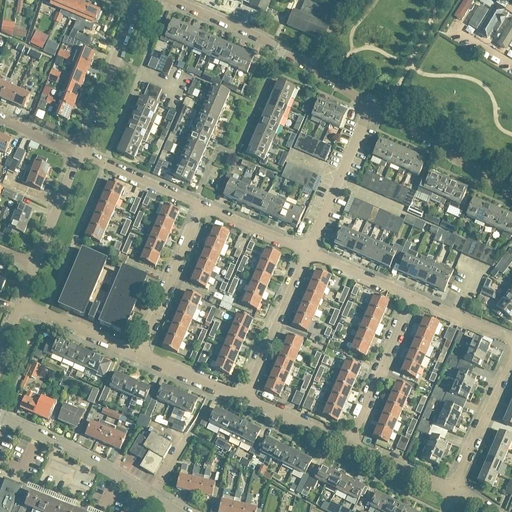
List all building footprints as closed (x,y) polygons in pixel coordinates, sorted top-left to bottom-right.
[(61,10),(65,0),(51,0),(49,5),(61,10)] [(72,15),(77,2),(71,0),(65,0),(61,10),(72,15)] [(265,13),(270,0),(235,0),(241,3),(242,0),(245,0),(245,1),(248,3),(248,0),(249,0),(252,1),(250,6),(265,13)] [(333,28),(335,8),(317,0),(305,0),(300,14),(293,11),(286,26),(322,41),(329,26),(333,28)] [(508,4),(501,0),(497,0),(496,3),(505,9),(508,4)] [(83,19),(88,7),(77,2),(72,15),(78,17),(76,22),(78,23),(76,26),(82,29),(84,25),(81,24),(83,19)] [(480,4),(468,23),(476,28),(487,9),(480,4)] [(491,5),(475,32),(487,39),(493,29),(497,32),(505,18),(502,16),(504,13),(491,5)] [(94,24),(99,12),(88,7),(83,19),(94,24)] [(511,20),(495,44),(506,50),(511,40),(511,20)] [(174,43),(181,25),(182,24),(179,23),(178,24),(172,21),(167,34),(163,32),(160,40),(167,43),(169,42),(170,41),(174,43)] [(183,47),(190,29),(190,28),(188,27),(188,28),(181,25),(174,43),(183,47)] [(26,31),(14,29),(13,36),(25,38),(26,31)] [(192,50),(199,33),(199,32),(197,31),(197,32),(190,29),(183,47),(192,50)] [(201,54),(208,37),(209,36),(206,35),(206,36),(199,33),(192,50),(201,54)] [(446,38),(459,44),(461,39),(449,33),(446,38)] [(30,44),(42,49),(45,43),(33,37),(30,44)] [(88,46),(64,37),(62,43),(80,51),(81,49),(86,51),(88,46)] [(210,58),(217,41),(217,40),(215,39),(215,40),(208,37),(201,54),(199,59),(204,61),(206,56),(210,58)] [(48,41),(43,52),(54,57),(56,51),(48,47),(51,42),(48,41)] [(219,62),(227,45),(226,44),(224,43),(217,41),(210,58),(208,63),(213,65),(215,60),(219,62)] [(22,53),(25,48),(18,45),(15,50),(22,53)] [(228,66),(236,49),(235,48),(236,47),(233,46),(233,47),(227,45),(219,62),(228,66)] [(88,66),(93,54),(86,51),(81,49),(80,51),(79,54),(74,53),(73,55),(72,59),(88,66)] [(237,70),(245,52),(244,52),(244,51),(242,50),(242,51),(236,49),(228,66),(237,70)] [(27,56),(33,58),(36,53),(29,50),(27,56)] [(246,74),(254,56),(253,56),(254,55),(251,54),(251,55),(245,52),(237,70),(246,74)] [(42,56),(36,53),(33,58),(39,61),(42,56)] [(161,73),(167,58),(161,56),(158,62),(154,71),(161,73)] [(167,76),(173,61),(167,58),(161,73),(167,76)] [(84,77),(88,66),(72,59),(71,62),(70,63),(75,65),(72,72),(84,77)] [(154,71),(158,62),(151,59),(148,68),(154,71)] [(80,88),(84,77),(72,72),(67,83),(80,88)] [(49,76),(48,80),(57,84),(60,76),(56,75),(55,78),(49,76)] [(192,81),(190,88),(195,90),(198,83),(192,81)] [(291,99),(295,90),(277,82),(277,83),(276,83),(275,85),(276,86),(273,92),(291,99)] [(75,99),(80,88),(67,83),(63,95),(75,99)] [(153,115),(157,106),(155,104),(161,90),(148,84),(142,99),(140,98),(140,99),(139,98),(138,101),(139,101),(136,107),(153,115)] [(12,104),(18,90),(7,85),(1,99),(12,104)] [(240,92),(236,90),(237,89),(230,86),(228,90),(243,97),(247,86),(245,86),(244,85),(240,92)] [(227,100),(229,94),(212,86),(208,96),(225,103),(226,103),(228,101),(227,100)] [(23,109),(30,95),(18,90),(12,104),(23,109)] [(287,108),(291,99),(273,92),(272,92),(271,94),(272,95),(269,101),(287,108)] [(223,109),(225,103),(208,96),(204,94),(202,99),(206,100),(204,105),(222,112),(223,112),(224,110),(223,109)] [(71,110),(75,99),(63,95),(61,100),(56,98),(55,100),(54,103),(59,105),(59,106),(71,110)] [(49,105),(51,99),(47,97),(46,100),(41,98),(37,108),(43,111),(46,104),(49,105)] [(320,121),(328,104),(327,104),(328,103),(325,102),(325,103),(319,100),(311,117),(320,121)] [(283,117),(287,108),(269,101),(268,101),(267,103),(268,104),(265,110),(283,117)] [(67,121),(71,110),(59,106),(59,105),(54,103),(53,107),(50,115),(67,121)] [(329,125),(337,108),(336,108),(337,107),(334,106),(334,107),(328,104),(320,121),(319,125),(323,127),(325,123),(329,125)] [(219,118),(222,112),(204,105),(200,114),(218,121),(219,121),(220,119),(219,118)] [(157,116),(153,115),(136,107),(136,108),(135,107),(134,110),(135,110),(132,116),(153,125),(157,116)] [(341,123),(346,112),(345,112),(346,111),(343,110),(343,111),(337,108),(329,125),(336,128),(339,129),(341,123)] [(279,126),(283,117),(265,110),(264,110),(263,112),(264,113),(261,119),(279,126)] [(171,122),(175,113),(170,111),(166,120),(171,122)] [(218,121),(200,114),(196,112),(192,121),(214,130),(215,130),(216,128),(215,127),(218,121)] [(153,125),(132,116),(132,117),(131,116),(130,119),(131,119),(128,125),(146,133),(149,134),(153,125)] [(275,135),(279,126),(261,119),(260,119),(259,121),(260,122),(257,128),(275,135)] [(214,130),(192,121),(188,130),(189,130),(192,132),(210,139),(211,139),(212,137),(211,136),(214,130)] [(45,126),(55,131),(57,127),(47,122),(45,126)] [(142,142),(146,133),(128,125),(128,126),(127,125),(126,128),(127,128),(124,134),(142,142)] [(273,140),(275,135),(257,128),(256,128),(255,130),(256,131),(254,137),(271,144),(276,147),(278,142),(273,140)] [(210,139),(192,132),(189,130),(185,139),(188,141),(206,148),(207,149),(208,146),(207,145),(210,139)] [(140,146),(142,142),(124,134),(124,135),(123,134),(122,137),(123,137),(120,143),(138,151),(141,153),(143,148),(140,146)] [(300,151),(306,137),(300,134),(293,149),(300,151)] [(0,152),(5,154),(11,141),(0,135),(0,152)] [(267,153),(271,144),(254,137),(253,137),(251,139),(252,140),(250,146),(267,153)] [(306,154),(312,139),(306,137),(300,151),(306,154)] [(312,157),(318,142),(312,139),(306,154),(312,157)] [(381,161),(389,144),(389,143),(387,142),(386,143),(380,140),(377,147),(372,157),(381,161)] [(203,154),(206,148),(188,141),(185,150),(202,157),(203,157),(204,155),(203,154)] [(318,159),(324,145),(318,142),(312,157),(318,159)] [(30,143),(27,149),(36,153),(39,147),(30,143)] [(133,160),(138,151),(120,143),(120,144),(119,143),(118,146),(119,146),(116,152),(128,158),(133,160)] [(391,165),(398,148),(398,147),(396,146),(395,147),(389,144),(381,161),(380,165),(384,167),(386,163),(391,165)] [(324,162),(331,147),(324,145),(318,159),(324,162)] [(265,157),(267,153),(250,146),(249,146),(248,148),(248,149),(246,155),(261,161),(259,164),(265,167),(268,159),(265,157)] [(13,159),(18,162),(21,163),(26,152),(18,148),(13,159)] [(202,157),(185,150),(180,148),(178,152),(183,154),(181,158),(177,156),(177,157),(198,166),(199,166),(200,164),(199,163),(202,157)] [(399,169),(407,152),(407,151),(404,150),(404,151),(398,148),(391,165),(399,169)] [(408,173),(416,156),(416,155),(414,154),(413,155),(407,152),(399,169),(398,173),(403,175),(404,171),(408,173)] [(49,167),(45,166),(47,160),(37,156),(31,174),(44,179),(49,167)] [(418,177),(425,160),(425,159),(423,158),(422,159),(416,156),(408,173),(418,177)] [(8,169),(13,159),(8,157),(4,167),(8,169)] [(195,173),(198,166),(177,157),(175,161),(179,162),(177,167),(177,168),(194,175),(195,175),(196,173),(195,173)] [(8,169),(7,171),(13,174),(18,162),(13,159),(8,169)] [(160,169),(163,162),(159,160),(152,174),(156,176),(159,168),(160,169)] [(287,180),(293,166),(287,163),(281,178),(287,180)] [(177,168),(177,167),(170,164),(168,170),(174,173),(173,177),(191,185),(192,182),(192,181),(194,175),(177,168)] [(293,183),(300,168),(293,166),(287,180),(293,183)] [(299,186),(306,171),(300,168),(293,183),(299,186)] [(306,188),(312,174),(306,171),(299,186),(306,188)] [(44,179),(31,174),(26,172),(22,183),(26,185),(40,191),(44,179)] [(366,189),(372,174),(366,172),(360,187),(366,189)] [(432,195),(440,177),(439,177),(439,176),(437,175),(437,176),(430,173),(428,178),(424,176),(417,192),(430,198),(431,197),(432,195)] [(232,201),(240,184),(242,178),(238,177),(236,182),(231,180),(232,176),(227,174),(221,187),(227,189),(223,197),(224,198),(223,198),(226,200),(226,199),(232,201)] [(312,191),(318,176),(312,174),(306,188),(312,191)] [(372,192),(379,177),(372,174),(366,189),(372,192)] [(378,195),(385,180),(379,177),(372,192),(378,195)] [(439,203),(448,181),(448,180),(446,179),(445,180),(440,177),(432,195),(431,197),(430,198),(430,199),(439,203)] [(385,197),(391,183),(385,180),(378,195),(385,197)] [(118,199),(123,188),(108,181),(108,182),(104,193),(118,199)] [(249,188),(251,183),(247,181),(245,186),(240,184),(232,201),(233,202),(232,202),(235,204),(235,203),(241,205),(249,188)] [(450,202),(457,185),(457,184),(455,183),(455,184),(448,181),(439,203),(444,205),(446,201),(450,202)] [(391,200),(397,185),(391,183),(385,197),(391,200)] [(397,203),(403,188),(397,185),(391,200),(397,203)] [(457,211),(467,189),(466,189),(467,188),(464,187),(464,188),(457,185),(450,202),(448,207),(457,211)] [(250,209),(258,192),(249,188),(241,205),(241,206),(244,208),(245,207),(250,209)] [(403,205),(409,191),(403,188),(397,203),(403,205)] [(1,196),(11,200),(14,193),(4,189),(1,196)] [(410,207),(416,193),(409,191),(403,205),(409,208),(410,207)] [(259,213),(267,196),(258,192),(250,209),(251,209),(250,210),(253,211),(259,213)] [(113,210),(114,210),(118,200),(119,199),(118,199),(104,193),(103,193),(99,204),(113,210)] [(276,200),(277,196),(268,193),(267,196),(259,213),(260,213),(259,214),(262,215),(262,214),(268,217),(276,200)] [(277,221),(285,204),(286,200),(277,196),(276,200),(268,217),(269,217),(268,218),(271,219),(271,218),(277,221)] [(286,225),(294,208),(296,203),(287,199),(286,200),(285,204),(277,221),(278,221),(277,222),(280,223),(280,222),(286,225)] [(354,217),(360,202),(354,199),(348,214),(354,217)] [(475,221),(482,203),(483,202),(480,201),(479,202),(473,199),(466,217),(475,221)] [(360,219),(367,205),(360,202),(354,217),(360,219)] [(484,225),(491,207),(491,206),(489,205),(488,206),(482,203),(475,221),(484,225)] [(109,221),(113,211),(114,210),(113,210),(99,204),(98,204),(99,204),(94,215),(109,221)] [(366,222),(373,208),(367,205),(360,219),(366,222)] [(27,224),(32,212),(18,206),(13,218),(27,224)] [(173,223),(178,213),(178,212),(163,206),(163,207),(159,217),(173,223)] [(289,226),(296,229),(305,208),(301,206),(299,210),(294,208),(286,225),(287,225),(286,226),(289,227),(289,226)] [(8,215),(10,210),(3,207),(1,213),(8,215)] [(409,208),(407,212),(420,218),(423,212),(410,207),(409,208)] [(493,229),(500,211),(500,210),(498,209),(497,210),(491,207),(484,225),(493,229)] [(372,225),(379,210),(373,208),(366,222),(372,225)] [(379,228),(385,213),(379,210),(372,225),(379,228)] [(502,232),(509,215),(509,214),(507,213),(506,214),(500,211),(493,229),(502,232)] [(385,230),(391,216),(385,213),(379,228),(385,230)] [(13,218),(8,215),(6,220),(12,222),(9,228),(6,227),(4,233),(16,238),(18,232),(23,234),(27,224),(13,218)] [(104,232),(108,222),(109,222),(109,221),(94,215),(93,215),(94,215),(89,226),(104,232)] [(501,237),(509,241),(511,234),(511,216),(509,215),(502,232),(503,233),(501,237)] [(391,233),(397,218),(391,216),(385,230),(391,233)] [(169,234),(173,224),(174,223),(173,223),(159,217),(158,217),(158,218),(154,228),(153,228),(169,234)] [(403,223),(404,221),(397,218),(391,233),(397,236),(403,223)] [(422,231),(425,224),(416,220),(413,227),(422,231)] [(343,250),(351,232),(353,227),(349,225),(347,231),(342,228),(334,246),(335,246),(334,247),(337,248),(337,247),(343,250)] [(99,243),(104,233),(104,232),(89,226),(89,227),(84,237),(99,244),(99,243)] [(224,244),(228,234),(229,234),(229,233),(214,227),(213,228),(214,228),(209,238),(224,245),(224,244)] [(164,245),(168,235),(169,235),(169,234),(153,228),(154,229),(149,239),(164,245)] [(352,254),(360,236),(351,232),(343,250),(344,250),(343,251),(346,252),(346,251),(352,254)] [(361,258),(369,240),(360,236),(352,254),(353,254),(352,255),(355,256),(355,255),(361,258)] [(219,255),(223,245),(224,245),(209,238),(208,239),(209,239),(205,249),(204,249),(219,256),(220,255),(219,255)] [(241,252),(246,241),(238,238),(233,249),(236,250),(241,252)] [(461,253),(466,242),(456,238),(454,242),(453,245),(457,247),(456,250),(461,253)] [(467,256),(473,241),(467,238),(467,240),(466,242),(461,253),(467,256)] [(159,256),(163,246),(164,246),(164,245),(149,239),(149,240),(144,250),(159,256)] [(370,261),(378,244),(369,240),(361,258),(362,258),(361,259),(364,260),(364,259),(370,261)] [(473,258),(480,244),(473,241),(467,256),(473,258)] [(128,250),(130,244),(126,242),(121,253),(125,255),(128,250)] [(406,243),(403,249),(401,254),(399,259),(403,261),(398,273),(398,274),(398,275),(401,276),(401,275),(407,277),(415,260),(417,254),(408,251),(411,245),(406,243)] [(379,265),(387,248),(378,244),(370,261),(371,262),(370,263),(373,264),(373,263),(379,265)] [(480,261),(486,246),(480,244),(473,258),(480,261)] [(401,254),(403,249),(394,245),(391,250),(387,248),(379,265),(380,266),(379,266),(382,268),(382,267),(389,269),(396,252),(401,254)] [(486,264),(492,249),(486,246),(480,261),(486,264)] [(214,267),(214,266),(219,256),(204,249),(204,250),(200,260),(199,260),(214,267)] [(275,266),(280,256),(265,249),(265,250),(261,260),(260,260),(260,261),(275,267),(276,267),(275,266)] [(498,252),(492,249),(486,264),(492,266),(498,252)] [(154,267),(159,257),(159,256),(144,250),(144,251),(140,261),(139,261),(154,268),(155,267),(154,267)] [(84,317),(101,276),(107,261),(83,251),(72,279),(71,279),(60,307),(84,317)] [(510,257),(506,254),(502,259),(506,263),(510,257)] [(416,281),(423,264),(426,258),(422,256),(419,262),(415,260),(407,277),(407,278),(410,280),(410,279),(416,281)] [(212,273),(214,267),(215,267),(214,266),(214,267),(199,260),(199,261),(195,271),(194,271),(210,278),(215,280),(217,275),(212,273)] [(270,278),(275,267),(275,268),(275,267),(260,261),(256,272),(256,271),(255,272),(271,278),(270,278)] [(498,272),(503,266),(499,263),(494,269),(498,272)] [(425,285),(433,268),(423,264),(416,281),(416,282),(419,284),(419,283),(425,285)] [(434,289),(444,267),(445,266),(440,264),(439,266),(434,264),(433,268),(425,285),(425,286),(427,287),(428,286),(434,289)] [(457,272),(455,270),(453,275),(451,275),(453,271),(444,267),(434,289),(434,290),(436,291),(437,290),(443,293),(447,284),(451,285),(457,272)] [(135,306),(146,279),(147,278),(123,268),(105,309),(99,324),(123,334),(135,306)] [(494,278),(498,272),(494,269),(490,275),(494,278)] [(205,288),(209,278),(210,279),(210,278),(194,271),(194,272),(195,272),(190,282),(190,283),(205,289),(205,288)] [(326,288),(330,278),(331,278),(331,277),(316,271),(315,271),(316,272),(311,282),(326,289),(326,288)] [(266,289),(270,279),(271,279),(271,278),(255,272),(256,272),(251,282),(251,283),(266,289)] [(321,300),(321,299),(325,289),(326,289),(326,288),(326,289),(311,282),(311,283),(306,293),(321,300)] [(261,300),(265,290),(266,290),(266,289),(251,283),(250,283),(251,283),(247,293),(246,294),(261,300)] [(494,294),(488,289),(483,287),(480,294),(492,299),(494,294)] [(511,295),(508,293),(504,290),(498,298),(511,307),(511,295)] [(181,303),(196,310),(196,309),(200,299),(201,299),(201,298),(186,292),(186,293),(181,303)] [(256,311),(261,301),(261,300),(246,294),(247,293),(243,292),(241,296),(245,298),(242,305),(241,305),(256,312),(257,311),(256,311)] [(316,310),(321,300),(321,301),(322,300),(321,299),(321,300),(306,293),(306,294),(302,304),(317,311),(316,310)] [(223,296),(221,302),(227,305),(230,299),(223,296)] [(384,313),(388,303),(389,303),(389,302),(374,296),(373,296),(373,297),(369,307),(384,314),(384,313)] [(511,307),(498,298),(496,301),(499,304),(493,313),(501,319),(504,315),(511,320),(511,319),(511,307)] [(211,299),(209,305),(218,309),(220,303),(211,299)] [(191,320),(195,310),(196,310),(181,303),(181,304),(177,314),(177,315),(191,321),(192,320),(191,320)] [(312,321),(316,311),(317,311),(302,304),(301,304),(301,305),(297,315),(312,322),(312,321)] [(94,322),(100,307),(95,305),(88,320),(94,322)] [(379,324),(383,314),(384,314),(369,307),(368,308),(369,308),(364,318),(378,325),(379,325),(379,324)] [(225,313),(224,313),(219,311),(216,310),(213,317),(221,321),(225,313)] [(186,331),(191,321),(177,315),(177,314),(176,314),(176,315),(172,325),(172,326),(187,332),(187,331),(186,331)] [(247,331),(252,321),(237,314),(237,315),(233,325),(232,325),(248,332),(247,331)] [(307,333),(311,323),(312,323),(312,322),(297,315),(296,316),(297,316),(292,326),(292,327),(307,333)] [(220,324),(221,321),(213,317),(211,321),(214,322),(211,329),(216,332),(219,324),(220,324)] [(374,335),(378,325),(364,318),(364,319),(360,329),(359,329),(374,336),(374,335)] [(434,335),(438,325),(439,325),(439,324),(424,318),(423,318),(424,318),(419,329),(434,335)] [(182,342),(186,332),(187,332),(172,326),(172,325),(171,326),(172,326),(167,336),(167,337),(182,343),(182,342)] [(243,343),(247,332),(247,333),(248,332),(232,325),(232,326),(228,336),(228,337),(243,343)] [(451,343),(455,331),(448,328),(443,339),(446,341),(451,343)] [(460,346),(467,330),(461,328),(454,344),(460,346)] [(203,339),(207,331),(202,329),(198,337),(203,339)] [(369,346),(374,336),(359,329),(359,330),(355,340),(354,340),(370,347),(370,346),(369,346)] [(429,346),(434,336),(434,335),(419,329),(418,330),(419,330),(415,340),(414,340),(429,347),(429,346)] [(177,353),(181,343),(182,343),(167,337),(167,336),(167,337),(163,347),(162,347),(162,348),(177,354),(177,353)] [(298,353),(302,343),(303,343),(303,342),(288,336),(283,347),(298,354),(298,353)] [(238,353),(242,343),(243,343),(228,337),(224,347),(223,348),(238,354),(238,353)] [(483,338),(481,342),(490,346),(492,341),(490,340),(483,338)] [(487,353),(489,347),(493,348),(494,348),(493,347),(490,346),(481,342),(473,339),(470,340),(471,343),(468,350),(489,359),(490,354),(487,353)] [(63,359),(69,345),(58,340),(56,345),(48,342),(43,353),(52,357),(53,355),(63,359)] [(365,357),(369,347),(370,347),(354,340),(354,341),(350,351),(349,352),(365,358),(365,357)] [(424,357),(429,347),(414,340),(414,341),(410,351),(409,351),(424,357)] [(74,364),(80,350),(69,345),(63,359),(74,364)] [(233,364),(237,355),(238,355),(238,354),(223,348),(224,347),(223,347),(223,348),(219,358),(219,359),(233,365),(234,364),(233,364)] [(293,364),(297,354),(298,354),(283,347),(283,348),(279,358),(278,358),(293,365),(293,364)] [(85,369),(91,355),(80,350),(74,364),(85,369)] [(487,363),(489,359),(468,350),(465,357),(462,358),(463,361),(484,370),(480,368),(483,362),(487,363)] [(210,354),(206,353),(202,351),(197,363),(205,366),(210,354)] [(420,368),(424,358),(425,357),(424,357),(409,351),(409,352),(405,362),(420,369),(420,368)] [(108,368),(100,365),(103,360),(91,355),(85,369),(96,374),(96,375),(104,379),(108,368)] [(460,360),(449,355),(447,360),(458,365),(460,360)] [(228,376),(233,365),(219,359),(219,358),(215,357),(212,361),(217,363),(214,370),(213,369),(213,370),(228,376),(229,376),(228,376)] [(288,375),(293,365),(278,358),(278,359),(274,369),(273,369),(289,376),(289,375),(288,375)] [(456,370),(458,365),(447,360),(444,365),(456,370)] [(57,373),(59,368),(43,361),(40,366),(57,373)] [(356,378),(360,368),(361,368),(361,367),(345,361),(346,362),(341,372),(356,379),(356,378)] [(415,379),(419,369),(420,369),(405,362),(404,363),(405,363),(400,373),(415,380),(415,379)] [(35,380),(40,367),(34,364),(28,377),(35,380)] [(470,376),(472,371),(458,365),(456,370),(456,373),(459,371),(470,376)] [(284,386),(288,376),(289,376),(273,369),(273,370),(269,380),(268,380),(284,387),(284,386)] [(473,385),(475,379),(479,381),(479,380),(470,376),(459,371),(456,373),(457,376),(454,383),(475,391),(476,387),(473,385)] [(351,389),(355,379),(356,379),(341,372),(340,373),(341,373),(336,383),(351,390),(351,389)] [(121,394),(127,379),(116,375),(110,389),(121,394)] [(65,389),(70,379),(63,376),(59,386),(65,389)] [(132,398),(138,384),(127,379),(121,394),(132,398)] [(279,397),(283,387),(284,387),(268,380),(268,381),(269,381),(264,391),(279,398),(279,397)] [(406,400),(410,389),(411,390),(411,389),(396,382),(396,383),(391,393),(391,394),(406,400)] [(346,400),(351,390),(336,383),(336,384),(332,394),(331,394),(331,395),(332,394),(346,401),(347,400),(346,400)] [(473,396),(475,391),(454,383),(451,390),(448,391),(449,394),(470,403),(470,402),(466,401),(469,394),(473,396)] [(144,403),(150,389),(138,384),(132,398),(129,406),(134,408),(138,401),(144,403)] [(168,405),(175,391),(163,386),(157,401),(168,405)] [(446,392),(435,387),(432,393),(444,398),(446,392)] [(93,404),(98,392),(92,389),(87,402),(93,404)] [(173,425),(186,396),(175,391),(168,405),(174,408),(168,423),(173,425)] [(38,404),(41,398),(33,395),(27,392),(25,398),(24,398),(20,409),(34,415),(38,404)] [(299,407),(304,395),(296,392),(291,403),(299,407)] [(103,405),(108,395),(102,393),(98,403),(103,405)] [(444,398),(432,393),(430,398),(442,403),(444,398)] [(342,411),(346,401),(332,394),(331,395),(327,405),(326,406),(327,406),(341,412),(342,412),(342,411)] [(401,411),(406,401),(406,400),(391,394),(387,405),(401,411),(402,411),(401,411)] [(191,415),(197,401),(186,396),(173,425),(183,429),(185,424),(180,422),(185,412),(191,415)] [(309,411),(314,400),(311,399),(307,397),(302,408),(309,411)] [(52,410),(54,403),(41,398),(38,404),(34,415),(48,420),(52,410)] [(150,419),(154,409),(157,403),(151,400),(144,417),(150,419)] [(396,422),(401,412),(401,411),(387,405),(386,404),(386,405),(382,416),(382,415),(382,416),(397,422),(396,422)] [(459,418),(461,412),(465,413),(445,404),(442,405),(443,409),(440,415),(460,424),(462,420),(459,418)] [(76,429),(83,412),(77,409),(76,411),(64,406),(58,421),(76,429)] [(337,423),(341,412),(327,406),(322,416),(322,417),(337,423)] [(220,429),(227,415),(216,409),(212,416),(205,413),(199,425),(204,428),(207,422),(220,429)] [(511,427),(511,412),(508,411),(502,423),(511,427)] [(231,434),(238,420),(227,415),(220,429),(231,434)] [(458,429),(460,424),(440,415),(437,422),(434,424),(435,427),(455,436),(456,435),(452,433),(455,427),(458,429)] [(146,429),(150,420),(140,416),(136,425),(146,429)] [(392,433),(396,423),(397,422),(382,416),(381,416),(382,416),(377,427),(392,433)] [(240,443),(248,426),(238,420),(231,434),(231,435),(229,438),(240,443)] [(430,430),(432,425),(421,420),(418,425),(430,430)] [(90,423),(85,437),(96,442),(102,428),(104,423),(99,421),(97,426),(90,423)] [(107,446),(113,432),(115,428),(104,423),(102,428),(96,442),(107,446)] [(427,436),(430,430),(418,425),(416,431),(427,436)] [(255,440),(260,431),(248,426),(240,443),(251,449),(249,453),(253,455),(260,442),(255,440)] [(387,444),(391,434),(392,434),(392,433),(377,427),(377,426),(376,427),(377,427),(372,438),(387,445),(387,444)] [(162,460),(171,445),(156,436),(157,433),(149,429),(143,440),(139,437),(129,454),(137,458),(138,458),(144,461),(140,468),(154,476),(163,460),(162,460)] [(119,451),(125,437),(118,435),(113,432),(107,446),(119,451)] [(507,451),(511,440),(511,438),(498,432),(493,445),(507,451)] [(403,452),(407,444),(409,440),(401,437),(396,448),(403,452)] [(444,451),(447,444),(451,446),(451,445),(431,437),(428,438),(429,441),(426,448),(446,457),(448,452),(444,451)] [(268,465),(278,445),(267,439),(264,444),(260,442),(253,455),(258,458),(261,454),(267,457),(264,463),(268,465)] [(225,445),(220,441),(218,440),(215,444),(217,446),(222,449),(225,445)] [(412,455),(417,444),(411,442),(406,453),(412,455)] [(282,464),(289,450),(278,445),(268,465),(269,465),(272,459),(282,464)] [(502,463),(507,451),(493,445),(488,457),(502,463)] [(444,461),(446,457),(426,448),(423,455),(420,456),(421,460),(441,468),(441,467),(438,466),(441,460),(444,461)] [(293,470),(300,456),(299,455),(300,453),(294,450),(293,452),(289,450),(282,464),(293,470)] [(304,475),(311,461),(309,461),(311,458),(305,456),(304,458),(300,456),(293,470),(304,475)] [(497,475),(502,463),(488,457),(483,469),(497,475)] [(250,462),(241,458),(238,463),(247,468),(250,462)] [(188,492),(191,478),(183,477),(186,465),(181,464),(179,475),(176,489),(188,492)] [(306,484),(300,495),(306,498),(311,488),(313,490),(317,481),(325,485),(332,472),(321,466),(316,476),(312,485),(307,483),(306,484)] [(199,495),(204,476),(198,475),(199,469),(194,467),(192,474),(191,478),(188,492),(199,495)] [(492,488),(496,476),(497,475),(483,469),(480,476),(477,482),(492,488)] [(215,484),(208,482),(209,478),(211,471),(210,471),(206,470),(205,470),(204,476),(199,495),(211,497),(215,484)] [(336,491),(343,477),(341,476),(332,472),(325,485),(336,491)] [(346,496),(353,482),(343,477),(336,491),(346,496)] [(17,499),(22,486),(3,479),(0,485),(0,511),(2,511),(18,511),(22,502),(17,499)] [(357,501),(364,488),(358,485),(360,482),(355,479),(353,482),(346,496),(357,501)] [(300,495),(306,484),(300,482),(298,487),(292,484),(290,490),(300,495)] [(32,511),(39,498),(34,496),(35,492),(22,486),(17,499),(22,502),(18,511),(32,511)] [(243,511),(244,506),(237,504),(240,493),(235,492),(233,503),(230,511),(243,511)] [(378,511),(380,511),(387,499),(376,494),(370,507),(378,511)] [(255,511),(257,509),(249,507),(252,496),(247,495),(245,501),(244,506),(243,511),(255,511)] [(60,511),(62,506),(39,497),(39,498),(32,511),(60,511)] [(393,511),(398,504),(387,499),(380,511),(393,511)] [(230,511),(233,503),(221,501),(218,511),(230,511)] [(284,511),(286,503),(281,502),(278,511),(284,511)]
